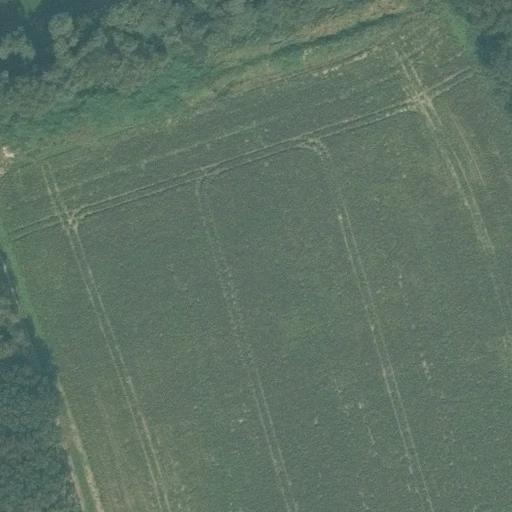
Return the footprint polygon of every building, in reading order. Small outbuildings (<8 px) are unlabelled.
[(106,0),(89,0),(90,22),(108,21),(106,0)] [(135,0),(135,11),(159,13),(159,0),(135,0)] [(229,1),(206,8),(209,17),(232,10),(229,1)] [(142,28),(119,35),(122,45),(145,38),(142,28)] [(53,56),(30,64),(33,73),(56,66),(53,56)]
